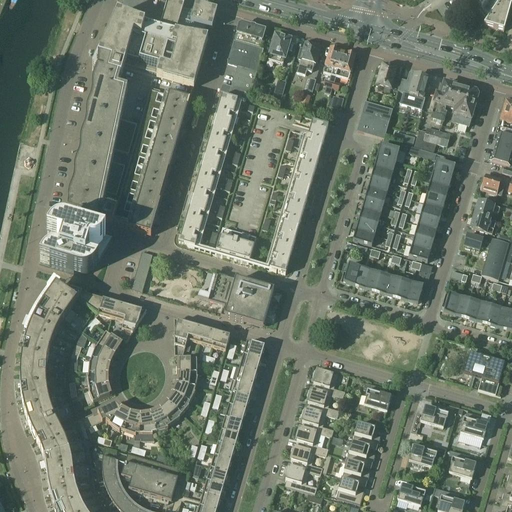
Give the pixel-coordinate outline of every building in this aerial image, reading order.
[(504,33),(511,5),(504,0),(502,0),(500,4),(495,1),(495,0),(470,0),(481,13),(487,21),(483,27),(504,33)] [(98,59),(157,76),(156,78),(194,89),(206,46),(208,40),(203,40),(207,29),(212,30),(217,14),(195,8),(194,12),(183,9),(184,6),(167,1),(159,30),(158,32),(115,19),(98,59)] [(236,35),(233,46),(228,65),(237,68),(257,74),(263,51),(259,50),(264,33),(241,26),(239,27),(236,35)] [(270,57),(268,62),(282,66),(284,61),(286,55),(287,55),(289,48),(288,47),(289,42),(275,38),(269,57),(270,57)] [(296,75),(305,77),(306,73),(311,74),(314,65),(316,66),(320,50),(305,46),(303,53),(300,52),(297,60),(300,61),(296,75)] [(330,97),(342,56),(338,55),(338,54),(330,52),(323,75),(331,77),(329,83),(325,82),(323,88),(326,89),(324,95),(330,97)] [(346,57),(342,56),(330,97),(332,91),(338,92),(340,86),(334,85),(336,79),(348,82),(355,59),(346,57)] [(68,211),(67,214),(68,214),(81,218),(96,222),(98,215),(104,216),(101,224),(106,225),(151,238),(190,103),(159,94),(160,92),(151,89),(115,213),(105,210),(105,211),(102,210),(105,196),(116,199),(124,170),(111,166),(114,154),(128,158),(136,129),(120,124),(127,93),(118,90),(124,66),(101,60),(98,59),(97,70),(96,74),(95,79),(92,86),(92,92),(91,98),(90,102),(88,108),(86,114),(86,120),(85,126),(85,131),(82,136),(80,142),(80,148),(80,154),(79,159),(76,164),(74,170),(74,176),(74,183),(73,187),(70,193),(68,199),(68,205),(68,211)] [(237,68),(234,80),(253,85),(257,74),(237,68)] [(383,94),(385,95),(389,96),(390,91),(391,91),(392,86),(396,87),(398,79),(395,78),(396,73),(382,69),(377,87),(384,89),(383,94)] [(413,111),(415,111),(421,113),(423,104),(421,103),(422,100),(427,82),(422,80),(423,79),(409,74),(406,83),(401,82),(398,93),(403,95),(400,106),(414,110),(413,111)] [(253,85),(234,80),(231,90),(221,87),(220,93),(248,102),(253,85)] [(273,101),(280,103),(285,85),(278,83),(273,101)] [(457,109),(462,90),(444,85),(440,97),(436,96),(434,105),(435,105),(431,120),(443,124),(446,114),(444,113),(445,108),(451,110),(451,107),(456,109),(457,109)] [(464,135),(466,128),(468,129),(477,97),(475,94),(462,90),(457,109),(456,109),(451,124),(458,126),(456,133),(464,135)] [(217,112),(233,117),(238,100),(223,95),(223,99),(221,98),(217,112)] [(303,96),(299,111),(305,113),(310,98),(303,96)] [(501,112),(503,112),(502,117),(500,116),(493,141),(497,142),(491,164),(509,169),(511,158),(511,103),(504,102),(501,112)] [(365,104),(357,133),(384,141),(392,112),(365,104)] [(326,123),(337,126),(340,114),(329,111),(326,123)] [(233,117),(217,112),(213,126),(229,130),(231,123),(232,122),(228,121),(230,116),(233,117)] [(316,116),(313,115),(312,120),(322,123),(324,116),(316,114),(316,116)] [(313,121),(310,131),(308,138),(324,142),(328,129),(327,129),(327,126),(313,121)] [(227,137),(229,130),(213,126),(210,138),(226,143),(222,142),(224,137),(227,138),(227,137)] [(423,143),(436,146),(439,134),(427,130),(423,143)] [(392,141),(405,145),(413,147),(415,139),(408,137),(394,134),(392,141)] [(439,134),(436,146),(445,149),(446,149),(450,137),(439,134)] [(206,152),(222,157),(226,143),(210,138),(206,152)] [(306,145),(304,152),(320,156),(324,142),(308,138),(308,139),(311,140),(310,145),(306,144),(306,145)] [(434,152),(436,146),(423,143),(422,149),(434,152)] [(377,158),(396,164),(399,153),(380,147),(377,158)] [(403,154),(417,158),(419,151),(405,147),(403,154)] [(436,156),(419,151),(417,158),(434,163),(436,156)] [(222,157),(206,152),(198,179),(214,183),(211,182),(212,177),(216,178),(216,177),(220,163),(220,162),(217,161),(218,156),(222,157)] [(304,152),(300,165),(316,170),(320,156),(304,152)] [(377,158),(374,169),(393,174),(396,164),(377,158)] [(433,174),(452,180),(455,169),(436,163),(433,174)] [(312,183),(316,170),(300,165),(296,178),(312,183)] [(371,179),(390,185),(393,174),(374,169),(371,179)] [(452,180),(433,174),(429,185),(449,190),(452,180)] [(289,204),(289,205),(305,209),(312,183),(296,178),(300,179),(298,184),(295,183),(295,184),(294,184),(294,185),(291,198),(290,199),(294,200),(292,205),(289,204)] [(499,182),(486,178),(481,192),(500,198),(502,191),(497,190),(499,182)] [(194,192),(210,197),(214,183),(198,179),(194,192)] [(371,179),(368,190),(387,195),(390,185),(371,179)] [(446,201),(449,190),(429,185),(426,195),(446,201)] [(365,200),(384,206),(387,195),(368,190),(365,200)] [(210,197),(194,192),(190,205),(206,210),(208,203),(208,202),(205,201),(207,196),(210,197)] [(442,211),(446,201),(426,195),(423,206),(442,211)] [(381,216),(384,206),(365,200),(362,211),(381,216)] [(474,217),(489,222),(491,214),(498,216),(500,210),(478,204),(474,217)] [(204,216),(206,210),(190,205),(186,218),(203,223),(203,222),(199,221),(201,216),(204,217),(204,216)] [(301,222),(305,209),(289,205),(285,218),(301,222)] [(439,222),(442,211),(423,206),(420,216),(439,222)] [(359,221),(378,227),(381,216),(362,211),(359,221)] [(436,233),(439,222),(420,216),(417,227),(436,233)] [(487,230),(489,222),(474,217),(470,231),(491,237),(493,231),(487,230)] [(183,231),(199,236),(203,223),(186,218),(183,231)] [(283,224),(281,231),(297,236),(301,222),(285,218),(288,219),(286,224),(283,223),(283,224)] [(375,237),(378,227),(359,221),(355,232),(375,237)] [(433,243),(436,233),(417,227),(414,238),(433,243)] [(92,273),(96,269),(100,262),(99,262),(101,254),(104,255),(112,242),(67,229),(65,228),(63,228),(61,228),(56,243),(58,244),(56,253),(55,253),(54,253),(49,268),(78,276),(83,277),(88,276),(92,273)] [(198,237),(199,236),(183,231),(180,241),(179,241),(178,245),(178,246),(182,247),(183,247),(187,248),(187,249),(194,251),(197,243),(197,242),(194,241),(195,236),(198,237)] [(215,257),(232,262),(239,236),(222,231),(215,257)] [(293,249),(297,236),(281,231),(279,238),(279,239),(282,240),(281,245),(277,244),(277,245),(293,249)] [(375,237),(355,232),(352,243),(371,248),(375,237)] [(256,240),(239,236),(232,262),(248,267),(256,240)] [(510,239),(500,236),(498,242),(508,245),(510,239)] [(467,237),(463,249),(479,254),(480,249),(484,250),(487,243),(467,237)] [(430,254),(433,243),(414,238),(411,248),(430,254)] [(498,285),(498,283),(499,280),(509,246),(492,241),(481,279),(481,280),(498,285)] [(277,245),(273,258),(289,262),(293,249),(277,245)] [(367,250),(357,247),(354,254),(365,257),(367,250)] [(427,264),(430,254),(411,248),(408,259),(427,264)] [(131,292),(142,295),(153,258),(142,255),(131,292)] [(286,272),(289,262),(273,258),(276,259),(275,264),(272,263),(271,264),(269,273),(276,275),(276,274),(286,276),(287,272),(286,272)] [(351,288),(357,269),(349,266),(346,274),(343,273),(340,284),(351,288)] [(351,288),(362,291),(368,272),(357,269),(351,288)] [(362,291),(373,294),(379,275),(368,272),(362,291)] [(220,318),(244,324),(263,330),(274,293),(271,292),(272,288),(250,282),(249,285),(214,275),(208,296),(199,294),(198,300),(225,308),(223,311),(222,311),(220,318)] [(373,294),(384,297),(390,278),(379,275),(373,294)] [(510,283),(499,280),(498,283),(511,287),(511,276),(510,283)] [(384,297),(395,300),(401,281),(390,278),(384,297)] [(395,300),(406,304),(412,284),(401,281),(395,300)] [(98,317),(103,302),(65,291),(63,294),(59,291),(60,289),(54,284),(40,303),(37,307),(34,313),(31,318),(28,323),(26,328),(24,334),(28,335),(28,336),(25,335),(24,338),(27,339),(24,346),(49,353),(52,344),(60,328),(65,320),(77,302),(98,316),(98,317)] [(423,288),(412,284),(406,304),(418,307),(423,288)] [(443,314),(454,318),(460,298),(449,295),(443,314)] [(470,301),(460,298),(454,318),(465,321),(470,301)] [(481,305),(470,301),(465,321),(475,324),(481,305)] [(111,321),(116,306),(103,302),(98,317),(111,321)] [(481,305),(475,324),(486,327),(491,308),(481,305)] [(124,324),(126,318),(128,310),(116,306),(111,321),(124,324)] [(502,311),(491,308),(486,327),(496,330),(502,311)] [(128,310),(126,318),(140,322),(142,313),(128,310)] [(511,315),(511,313),(502,311),(496,330),(507,333),(511,315)] [(126,344),(138,326),(140,322),(126,318),(124,324),(119,340),(126,344)] [(92,324),(96,328),(100,324),(95,320),(92,324)] [(96,328),(92,324),(87,329),(91,333),(96,328)] [(178,324),(175,332),(188,336),(191,328),(178,324)] [(199,346),(203,331),(191,328),(188,336),(186,342),(187,343),(191,344),(199,346)] [(212,350),(216,335),(203,331),(199,346),(212,350)] [(188,336),(175,332),(174,337),(174,359),(183,358),(186,347),(187,343),(186,342),(188,336)] [(98,346),(115,358),(119,352),(117,351),(121,345),(106,335),(98,346)] [(216,335),(212,350),(225,354),(230,339),(216,335)] [(243,357),(260,362),(264,349),(247,344),(243,357)] [(20,370),(20,372),(20,378),(20,390),(22,402),(47,398),(46,388),(46,379),(46,378),(45,378),(46,373),(47,362),(49,353),(24,346),(22,358),(20,370)] [(95,350),(92,360),(111,367),(113,361),(111,361),(113,357),(115,358),(98,346),(96,350),(95,350)] [(76,347),(74,353),(79,355),(82,349),(76,347)] [(77,362),(79,355),(74,353),(71,360),(77,362)] [(470,355),(464,376),(481,381),(481,382),(481,381),(498,386),(504,365),(487,360),(488,360),(487,360),(470,355)] [(243,357),(239,370),(257,375),(260,362),(243,357)] [(111,367),(92,360),(90,364),(89,364),(88,375),(109,377),(109,371),(108,371),(108,367),(111,368),(111,367)] [(176,375),(197,375),(197,361),(179,362),(179,368),(176,368),(176,375)] [(253,387),(257,375),(239,370),(236,382),(253,387)] [(331,398),(342,402),(344,395),(333,391),(337,377),(332,376),(332,377),(315,372),(312,383),(317,385),(314,393),(331,398)] [(109,377),(88,375),(88,379),(87,379),(89,390),(109,387),(108,381),(106,381),(106,377),(109,377)] [(175,385),(195,390),(198,379),(197,379),(197,375),(176,375),(176,376),(179,376),(178,380),(177,380),(175,385)] [(232,395),(249,400),(253,387),(236,382),(232,381),(228,393),(232,395)] [(172,395),(190,404),(195,394),(194,394),(195,390),(175,385),(175,386),(177,387),(176,390),(175,390),(172,395)] [(365,386),(363,392),(367,393),(365,398),(367,399),(364,407),(386,414),(389,405),(390,405),(392,400),(381,397),(383,391),(365,386)] [(109,388),(109,387),(89,390),(89,394),(88,394),(93,405),(112,397),(109,391),(108,392),(107,388),(109,388)] [(328,411),(331,398),(314,393),(309,391),(306,402),(311,404),(309,412),(326,417),(326,418),(337,421),(339,414),(328,411)] [(166,403),(182,417),(189,408),(188,408),(190,404),(172,395),(172,396),(174,397),(172,400),(170,399),(166,403)] [(246,412),(249,400),(232,395),(228,407),(246,412)] [(33,440),(34,443),(34,444),(36,443),(41,453),(44,461),(69,454),(65,443),(60,432),(59,429),(56,423),(55,424),(52,416),(49,407),(47,398),(22,402),(24,413),(27,424),(32,435),(30,435),(33,440)] [(159,410),(171,427),(180,421),(180,420),(179,420),(182,417),(166,403),(166,404),(168,405),(165,408),(164,407),(159,410)] [(106,423),(109,426),(122,409),(121,409),(120,411),(115,406),(97,414),(98,416),(94,418),(93,416),(74,425),(74,426),(77,424),(83,435),(85,443),(89,441),(86,432),(106,423)] [(451,418),(453,411),(436,406),(434,412),(423,409),(422,415),(423,415),(421,424),(443,430),(445,421),(447,422),(448,417),(451,418)] [(228,407),(225,420),(242,425),(246,412),(228,407)] [(122,409),(109,426),(119,433),(120,432),(124,433),(130,414),(129,416),(126,414),(127,413),(122,409)] [(150,415),(156,434),(168,430),(167,429),(171,427),(159,410),(158,411),(159,412),(156,414),(156,413),(150,415)] [(322,430),(326,418),(326,417),(309,412),(304,411),(300,421),(306,423),(303,431),(303,432),(320,437),(331,440),(333,433),(322,430)] [(130,414),(124,433),(136,438),(136,437),(136,436),(140,436),(140,416),(139,416),(139,418),(136,417),(136,416),(130,414)] [(140,416),(140,436),(152,437),(152,436),(152,435),(156,434),(150,415),(149,415),(150,417),(146,417),(146,416),(140,416)] [(486,433),(488,428),(477,425),(479,419),(466,415),(465,421),(463,421),(462,426),(463,427),(460,435),(482,442),(485,433),(486,433)] [(238,438),(242,425),(225,420),(221,433),(238,438)] [(369,450),(376,452),(380,439),(373,437),(374,431),(357,426),(352,445),(369,450)] [(316,449),(320,437),(303,432),(303,431),(298,430),(295,441),(300,442),(298,451),(314,456),(325,459),(328,452),(316,449)] [(221,433),(217,445),(235,450),(238,438),(221,433)] [(231,463),(235,450),(217,445),(214,458),(231,463)] [(352,445),(346,463),(364,468),(364,469),(371,471),(374,458),(367,456),(369,450),(352,445)] [(435,455),(437,449),(424,446),(423,452),(412,449),(410,454),(412,455),(409,463),(431,470),(434,461),(435,461),(437,456),(435,455)] [(298,451),(292,449),(289,460),(295,461),(292,470),(309,475),(320,478),(322,471),(311,468),(314,456),(298,451)] [(106,507),(108,510),(124,499),(123,496),(121,494),(120,491),(119,489),(118,486),(117,484),(116,481),(116,478),(115,476),(115,473),(115,470),(115,467),(115,465),(115,462),(116,459),(116,456),(117,454),(105,450),(103,457),(96,456),(95,462),(102,463),(102,465),(102,468),(102,470),(102,473),(102,477),(103,480),(103,483),(97,485),(99,491),(105,489),(106,492),(107,494),(108,497),(109,499),(110,501),(112,503),(106,507)] [(475,473),(477,467),(466,464),(468,458),(450,453),(448,460),(452,461),(450,466),(452,466),(449,475),(471,481),(474,472),(475,473)] [(69,454),(44,461),(45,465),(45,469),(46,472),(47,476),(47,480),(47,484),(48,488),(49,492),(50,496),(51,500),(52,504),(53,508),(54,511),(55,511),(79,503),(78,500),(76,496),(75,492),(75,489),(74,485),(73,482),(73,478),(72,474),(72,470),(71,466),(71,462),(70,458),(69,454)] [(177,480),(179,472),(127,457),(121,479),(131,481),(128,491),(171,504),(178,481),(177,480)] [(214,458),(210,470),(227,475),(231,463),(214,458)] [(346,463),(341,482),(358,487),(365,489),(369,476),(362,474),(364,469),(364,468),(346,463)] [(292,470),(287,468),(284,479),(289,480),(286,490),(314,498),(316,491),(305,487),(309,475),(292,470)] [(224,488),(227,475),(210,470),(206,483),(224,488)] [(357,493),(358,487),(341,482),(336,501),(360,508),(364,495),(357,493)] [(206,483),(203,496),(220,501),(224,488),(206,483)] [(425,495),(433,497),(435,491),(413,485),(411,491),(401,487),(399,493),(400,493),(398,502),(420,509),(422,500),(424,500),(425,495)] [(457,497),(435,491),(433,497),(440,500),(439,505),(440,505),(438,511),(462,511),(464,511),(465,506),(455,503),(457,497)] [(507,510),(511,511),(511,492),(511,497),(503,495),(500,508),(507,510)] [(213,511),(216,511),(220,501),(203,496),(199,508),(213,511)] [(137,511),(138,511),(135,510),(133,509),(131,507),(129,505),(128,503),(126,501),(124,499),(108,510),(109,511),(110,511),(115,509),(117,511),(118,511),(137,511)] [(80,507),(79,503),(55,511),(82,511),(82,510),(80,507)]
